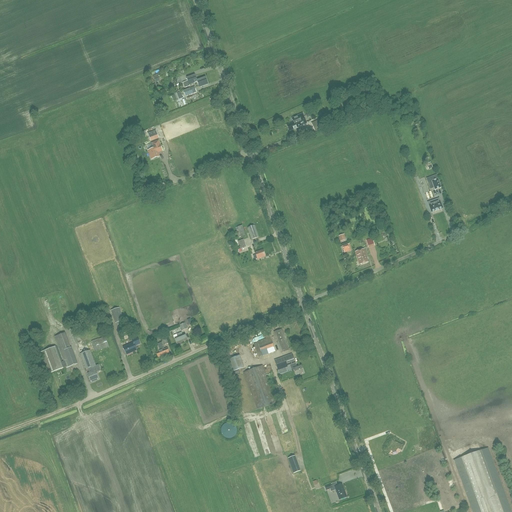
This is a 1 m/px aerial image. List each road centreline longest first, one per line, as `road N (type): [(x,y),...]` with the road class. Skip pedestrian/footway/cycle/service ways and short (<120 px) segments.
road 1 (unclassified): [(302,304),(196,0)]
road 2 (unclassified): [(52,413),(302,304)]
road 3 (unclassified): [(377,511),(302,304)]
road 4 (unclassified): [(302,304),(456,231)]
